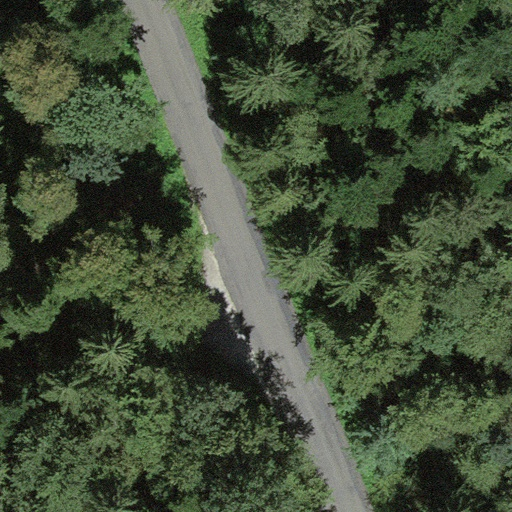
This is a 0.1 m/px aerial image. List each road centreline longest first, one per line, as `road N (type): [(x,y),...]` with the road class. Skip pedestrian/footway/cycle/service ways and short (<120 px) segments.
road 1 (tertiary): [(132,0),(326,511)]
road 2 (track): [(254,328),(0,271)]
